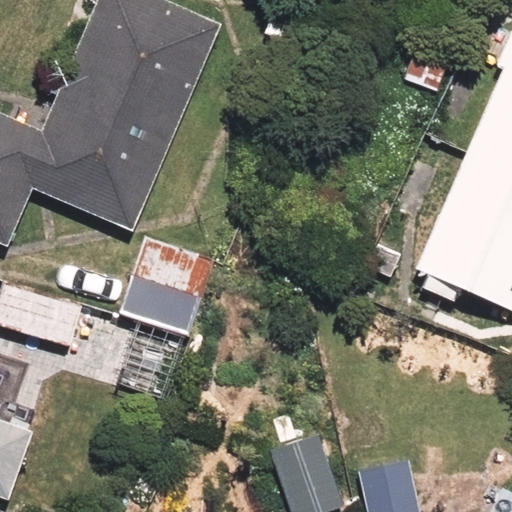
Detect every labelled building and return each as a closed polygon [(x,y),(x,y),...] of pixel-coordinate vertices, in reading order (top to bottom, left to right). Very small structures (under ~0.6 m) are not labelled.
[(113,229),(206,33),(136,0),(84,0),(24,129),(0,118),(0,240),(24,186),(113,229)] [(511,24),(408,269),(511,312),(511,24)] [(201,250),(134,233),(112,318),(178,335),(201,250)] [(78,305),(7,284),(0,307),(0,332),(63,352),(78,305)] [(0,417),(0,494),(25,426),(0,417)]
